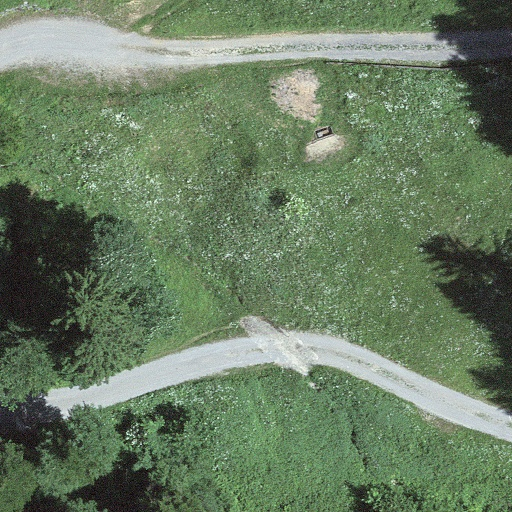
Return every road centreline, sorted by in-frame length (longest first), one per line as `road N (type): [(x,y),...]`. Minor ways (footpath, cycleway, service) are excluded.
road 1 (track): [(0,404),(44,408),(230,353),(282,348),(351,359),(511,428)]
road 2 (track): [(0,52),(24,38),(51,36),(188,54),(511,44)]
